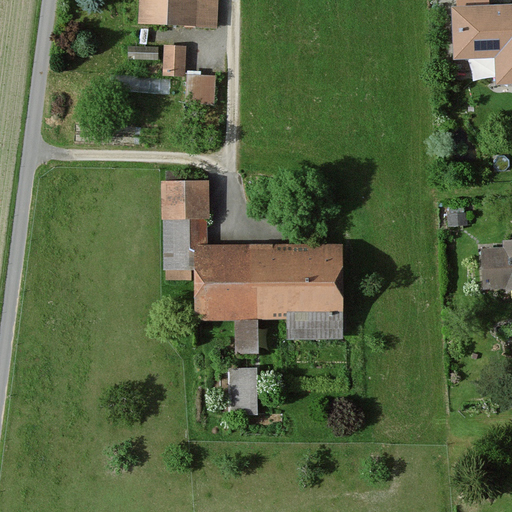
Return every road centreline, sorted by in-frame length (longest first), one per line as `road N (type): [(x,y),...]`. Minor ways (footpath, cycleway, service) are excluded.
road 1 (track): [(0,376),(47,0)]
road 2 (residential): [(28,149),(229,157),(235,0)]
